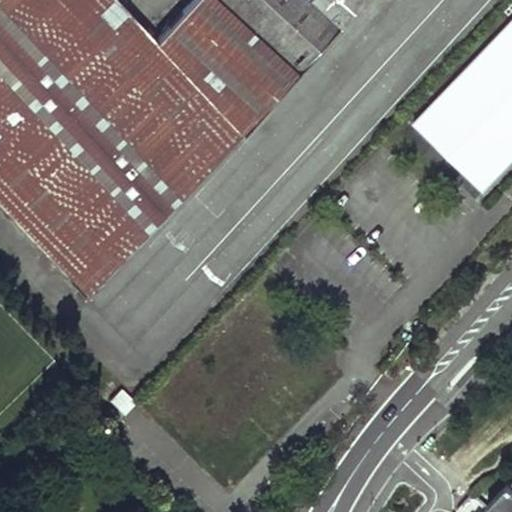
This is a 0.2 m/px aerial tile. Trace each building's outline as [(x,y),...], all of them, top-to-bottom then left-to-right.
[(121,0),(0,0),(0,198),(89,293),(303,72),(225,0),(195,0),(160,41),(121,0)] [(225,0),(303,72),(343,28),(311,0),(225,0)] [(311,0),(343,28),(367,0),(311,0)] [(511,18),(415,121),(485,188),(511,159),(511,18)] [(511,511),(511,481),(490,505),(497,511),(511,511)]
